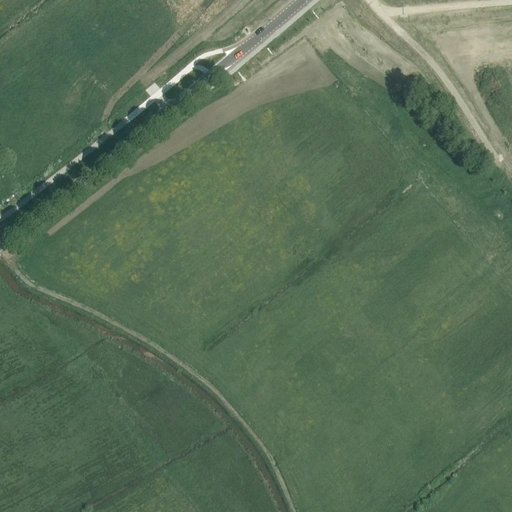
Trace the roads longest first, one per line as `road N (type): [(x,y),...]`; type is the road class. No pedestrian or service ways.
road 1 (track): [(0,252),(29,286),(94,314),(196,377),(255,440),(292,511)]
road 2 (tertiary): [(0,244),(304,0)]
road 3 (track): [(497,162),(437,69),(370,0)]
